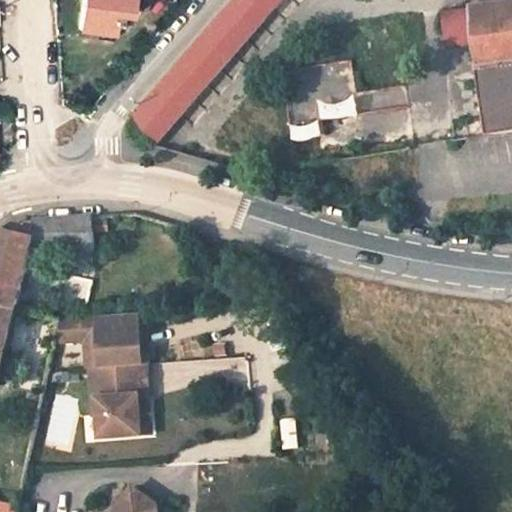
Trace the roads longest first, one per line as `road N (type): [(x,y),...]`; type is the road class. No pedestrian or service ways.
road 1 (unclassified): [(66,184),(151,181),(412,261),(511,272)]
road 2 (unknown): [(190,194),(257,356),(261,426),(251,447),(186,455)]
road 3 (unclassified): [(66,184),(216,0)]
road 4 (residential): [(26,0),(41,187)]
